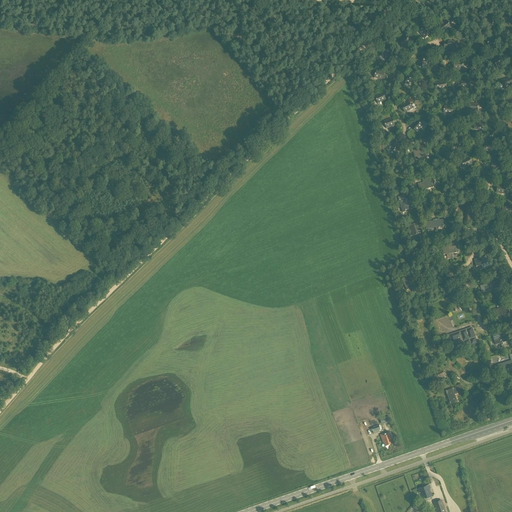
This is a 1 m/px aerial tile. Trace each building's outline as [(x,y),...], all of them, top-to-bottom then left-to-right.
[(492,21),(493,17),(485,16),(485,19),(484,19),(483,22),(492,24),(493,21),(492,21)] [(449,23),(447,20),(441,25),(443,28),(442,28),(444,31),(451,25),(449,22),(449,23)] [(430,33),(425,27),(423,29),(422,28),(419,31),(425,38),(428,36),(427,35),(430,33)] [(408,38),(406,35),(400,41),(402,43),(402,44),(404,46),(411,40),(408,37),(408,38)] [(395,58),(389,52),(387,54),(384,57),(390,63),(393,61),(392,60),(395,58)] [(502,59),(501,56),(494,60),(495,63),(497,66),(505,61),(503,59),(502,59)] [(387,80),(388,77),(383,76),(384,72),(377,70),(376,73),(375,73),(374,77),(387,80)] [(410,75),(407,73),(403,80),(405,82),(409,84),(413,76),(410,75)] [(511,81),(510,78),(502,80),(503,83),(504,86),(511,84),(511,83),(511,81)] [(446,84),(445,81),(437,82),(438,85),(437,85),(438,89),(447,88),(446,84)] [(384,96),(383,93),(376,96),(377,99),(376,99),(378,102),(386,99),(385,96),(384,96)] [(411,104),(409,102),(402,105),(404,108),(403,108),(405,111),(413,107),(411,104)] [(393,121),(392,118),(385,121),(385,124),(386,127),(395,124),(394,121),(393,121)] [(420,122),(417,120),(412,126),(415,129),(414,129),(417,131),(423,125),(420,122)] [(483,126),(484,123),(476,122),(475,125),(474,128),(483,130),(483,126)] [(463,139),(461,137),(455,142),(457,144),(457,145),(459,147),(466,141),(464,139),(463,139)] [(398,151),(400,144),(397,143),(397,142),(394,141),(391,150),(395,151),(395,150),(398,151)] [(423,159),(419,144),(416,145),(418,149),(413,151),(415,158),(417,157),(418,161),(423,159)] [(421,144),(419,144),(423,159),(423,160),(426,159),(425,155),(429,154),(427,147),(424,148),(424,146),(422,147),(421,144)] [(470,160),(469,157),(462,161),(463,163),(463,164),(464,167),(472,163),(471,160),(470,160)] [(420,190),(427,189),(424,177),(422,178),(423,183),(418,184),(420,190)] [(424,177),(427,189),(434,187),(433,180),(428,182),(427,177),(424,177)] [(477,192),(482,186),(480,183),(477,181),(472,188),(475,190),(477,192)] [(505,190),(506,187),(498,185),(497,189),(497,188),(496,192),(505,193),(506,190),(505,190)] [(414,205),(413,202),(410,203),(401,206),(402,213),(406,212),(405,210),(414,208),(413,205),(414,205)] [(511,205),(506,204),(506,207),(503,206),(502,210),(504,210),(511,212),(511,205)] [(447,226),(446,219),(435,221),(436,228),(447,226)] [(436,228),(435,221),(425,222),(426,229),(436,228)] [(422,228),(409,231),(411,236),(418,234),(418,232),(422,230),(422,228)] [(459,252),(459,245),(448,247),(450,259),(453,259),(452,253),(457,253),(459,252)] [(450,259),(448,247),(438,248),(438,253),(442,253),(443,255),(447,254),(448,259),(450,259)] [(482,258),(484,264),(490,263),(488,256),(482,258)] [(476,266),(484,264),(482,258),(474,260),(476,266)] [(441,272),(442,280),(449,278),(448,271),(441,272)] [(435,281),(442,280),(441,272),(433,274),(435,281)] [(409,282),(410,282),(415,280),(412,274),(402,278),(404,284),(409,282)] [(491,283),(493,290),(502,287),(500,280),(491,283)] [(482,293),(493,290),(491,283),(480,286),(482,293)] [(501,308),(503,315),(509,313),(508,306),(501,308)] [(495,317),(503,315),(501,308),(493,310),(495,317)] [(455,351),(477,343),(472,328),(450,335),(455,351)] [(503,343),(501,336),(500,333),(492,335),(495,345),(503,343)] [(501,336),(503,343),(509,341),(508,334),(501,336)] [(511,353),(510,355),(511,360),(497,365),(499,372),(511,367),(511,353)] [(438,375),(437,372),(435,373),(440,383),(447,380),(444,373),(438,375)] [(463,391),(462,387),(453,390),(453,389),(446,391),(451,405),(458,402),(455,394),(463,391)] [(394,444),(392,440),(393,440),(390,432),(380,435),(382,440),(383,440),(385,447),(394,444)] [(432,497),(430,489),(431,489),(430,485),(418,489),(419,493),(421,492),(423,500),(432,497)] [(434,503),(436,509),(444,506),(442,500),(434,503)]
